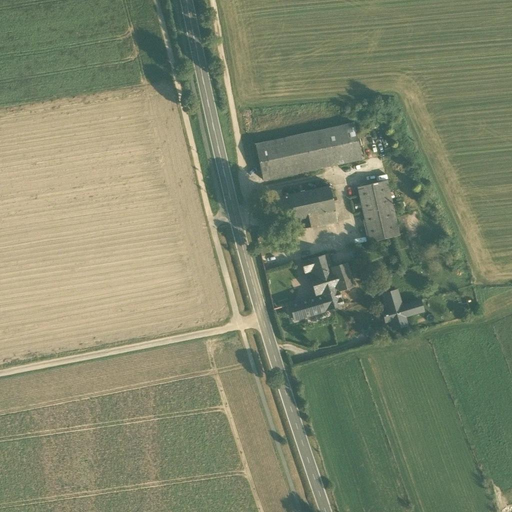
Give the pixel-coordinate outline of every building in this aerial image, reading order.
[(255,145),(263,181),(361,159),(353,124),(255,145)] [(357,187),(369,243),(399,236),(387,181),(357,187)] [(337,222),(335,212),(329,186),(267,200),(273,225),(283,223),(285,233),(304,229),(317,226),(337,222)] [(309,275),(312,284),(334,277),(330,268),(331,268),(327,254),(302,262),(306,277),(309,275)] [(316,297),(321,313),(343,306),(339,291),(354,286),(346,263),(331,268),(330,268),(334,277),(312,284),(316,297)] [(404,317),(415,314),(412,304),(420,301),(420,300),(401,306),(396,291),(382,295),(387,310),(382,311),(385,322),(390,321),(392,329),(406,325),(404,317)] [(290,304),(294,321),(321,313),(316,297),(290,304)] [(423,312),(420,301),(412,304),(415,314),(423,312)]
